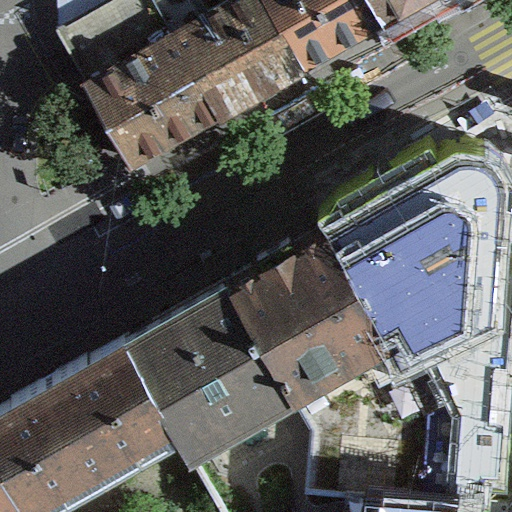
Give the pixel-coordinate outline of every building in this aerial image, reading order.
[(86,77),(131,156),(218,107),(157,0),(101,0),(58,25),(87,76),(86,77)] [(157,0),(218,107),(302,60),(267,0),(221,0),(199,13),(192,0),(157,0)] [(267,0),(302,60),(385,12),(377,0),(267,0)] [(377,0),(385,12),(406,0),(377,0)] [(385,323),(426,408),(459,392),(488,394),(489,394),(492,353),(507,354),(511,285),(511,231),(501,230),(502,222),(505,176),(503,164),(499,157),(491,150),(476,143),(466,142),(458,144),(414,169),(406,156),(371,176),(379,189),(326,219),(385,323)] [(426,408),(385,323),(326,219),(230,273),(316,424),(311,483),(311,486),(344,488),(344,486),(366,487),(420,491),(426,408)] [(230,273),(125,332),(172,414),(179,427),(227,511),(262,511),(309,486),(311,486),(311,483),(316,424),(230,273)] [(172,414),(125,332),(88,353),(87,351),(12,393),(13,396),(0,402),(0,460),(22,499),(172,414)] [(426,408),(420,491),(480,496),(482,464),(497,465),(501,415),(486,413),(488,394),(459,392),(426,408)] [(0,511),(5,511),(24,502),(22,499),(0,460),(0,511)] [(478,511),(480,496),(420,491),(366,487),(364,511),(478,511)]
